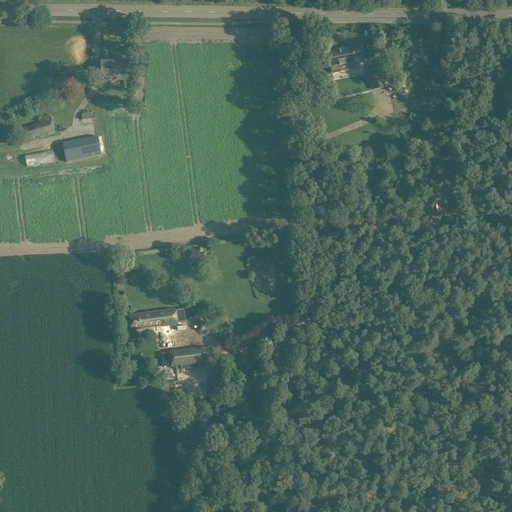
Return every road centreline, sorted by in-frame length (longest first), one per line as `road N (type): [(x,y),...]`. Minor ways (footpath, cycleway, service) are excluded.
road 1 (tertiary): [(511,16),(0,9)]
road 2 (track): [(340,511),(289,13)]
